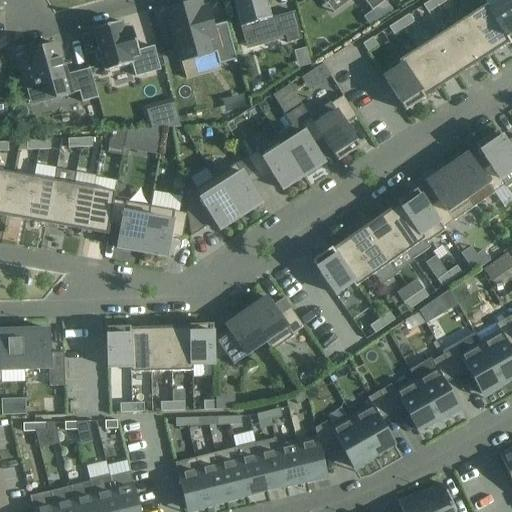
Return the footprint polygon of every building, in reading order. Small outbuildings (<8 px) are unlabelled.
[(294,12),(271,19),(265,0),(232,0),(244,41),(246,48),(264,43),(262,36),(283,30),(287,44),(302,40),(294,12)] [(387,0),(323,0),(326,3),(330,0),(345,0),(348,4),(352,0),(363,0),(372,12),(387,0)] [(438,7),(433,0),(423,6),(428,14),(438,7)] [(486,0),(484,2),(486,6),(485,6),(510,45),(511,43),(511,6),(508,0),(486,0)] [(237,61),(227,23),(213,27),(208,8),(199,11),(197,2),(167,11),(181,63),(216,54),(219,66),(226,64),(225,60),(235,57),(236,61),(237,61)] [(485,6),(468,17),(491,54),(504,46),(503,44),(507,42),(508,43),(509,45),(510,45),(485,6)] [(413,23),(408,16),(399,22),(403,29),(413,23)] [(490,53),(491,54),(468,17),(451,29),(474,65),(487,57),(486,55),(490,53)] [(403,29),(399,22),(389,28),(394,36),(403,29)] [(93,33),(81,36),(86,56),(95,53),(98,63),(102,62),(105,72),(132,65),(136,77),(160,71),(154,48),(138,52),(132,29),(124,31),(122,23),(93,31),(94,33),(93,33)] [(460,72),(461,73),(474,65),(451,29),(434,40),(457,76),(458,75),(457,74),(460,72)] [(377,46),(373,39),(363,45),(368,52),(377,46)] [(434,40),(417,51),(440,87),(453,79),(452,77),(455,75),(456,76),(457,76),(434,40)] [(63,68),(57,45),(26,53),(28,59),(29,60),(20,63),(26,83),(28,88),(35,86),(35,87),(40,85),(45,83),(50,100),(65,96),(79,93),(82,103),(97,99),(98,99),(90,69),(88,69),(88,70),(65,76),(63,68)] [(399,62),(424,100),(425,99),(424,97),(436,90),(435,88),(438,86),(439,88),(440,87),(417,51),(399,62)] [(384,78),(405,112),(424,100),(399,62),(402,67),(384,78)] [(330,150),(338,162),(360,148),(352,136),(351,136),(344,125),(356,117),(343,97),(331,104),(330,103),(309,117),(323,139),(330,150)] [(0,129),(9,128),(7,99),(0,99),(0,129)] [(292,127),(277,136),(277,137),(303,178),(324,164),(317,153),(312,146),(323,139),(309,117),(302,106),(285,117),(292,127)] [(159,115),(162,128),(179,127),(175,111),(159,115)] [(127,131),(124,150),(136,152),(141,130),(127,131)] [(111,132),(109,146),(123,149),(126,131),(111,132)] [(497,131),(476,146),(504,186),(511,182),(511,138),(506,143),(497,131)] [(303,178),(277,137),(256,150),(257,152),(247,158),(260,179),(271,173),(275,180),(282,191),(303,178)] [(80,148),(80,139),(68,140),(69,149),(80,148)] [(92,148),(92,139),(80,139),(80,148),(92,148)] [(38,151),(38,141),(20,142),(18,152),(38,151)] [(51,150),(50,141),(38,141),(39,151),(51,150)] [(0,152),(9,152),(8,143),(0,143),(0,152)] [(467,155),(447,169),(474,208),(494,194),(494,193),(496,192),(504,186),(476,146),(490,166),(480,173),(467,155)] [(236,164),(215,178),(241,218),(262,204),(255,193),(254,193),(250,186),(260,179),(247,158),(236,165),(236,164)] [(447,169),(426,183),(439,201),(432,206),(429,208),(443,229),(451,223),(453,221),(454,222),(474,208),(447,169)] [(13,175),(0,172),(0,216),(6,217),(13,175)] [(34,178),(13,175),(6,217),(21,220),(21,218),(25,219),(25,221),(26,221),(34,178)] [(54,182),(34,178),(26,221),(41,224),(41,222),(46,222),(45,224),(46,224),(54,182)] [(194,192),(184,199),(191,238),(214,223),(220,231),(241,218),(215,178),(194,191),(194,192)] [(74,186),(54,182),(46,224),(47,225),(47,223),(51,223),(51,225),(66,228),(74,186)] [(94,189),(74,186),(66,228),(81,231),(82,229),(86,229),(85,231),(86,232),(94,189)] [(115,193),(94,189),(86,232),(87,232),(87,230),(92,231),(91,233),(107,235),(109,226),(112,209),(113,202),(115,193)] [(398,203),(429,249),(430,249),(427,244),(445,232),(443,229),(429,208),(416,190),(398,203)] [(142,254),(150,209),(150,207),(149,207),(126,203),(126,204),(113,202),(112,209),(109,226),(121,228),(119,236),(117,249),(141,254),(142,254)] [(383,216),(382,217),(407,252),(412,260),(413,261),(416,258),(429,249),(398,203),(397,204),(398,206),(396,207),(386,214),(388,216),(384,218),(383,216)] [(173,212),(173,211),(150,207),(150,209),(142,254),(165,258),(167,245),(169,236),(181,239),(185,214),(173,212)] [(365,228),(390,264),(407,252),(382,217),(370,225),(371,227),(367,229),(366,228),(365,228)] [(361,231),(349,240),(373,276),(381,287),(398,275),(390,264),(365,228),(365,229),(366,230),(362,233),(361,231)] [(331,249),(331,250),(357,287),(373,276),(349,240),(336,249),(337,250),(334,253),(333,251),(331,249)] [(356,288),(357,287),(331,250),(312,263),(335,295),(353,283),(356,288)] [(472,259),(466,263),(474,273),(479,269),(490,262),(489,260),(490,259),(488,256),(487,257),(483,251),(472,259)] [(483,270),(492,283),(504,274),(495,262),(483,270)] [(456,266),(446,273),(452,281),(462,274),(456,266)] [(446,273),(436,280),(442,288),(452,281),(446,273)] [(423,290),(413,296),(418,305),(428,298),(423,290)] [(449,291),(441,296),(449,311),(458,306),(449,291)] [(413,296),(403,303),(408,311),(418,305),(413,296)] [(266,298),(247,312),(274,351),(293,337),(304,329),(290,308),(284,299),(272,307),(266,298)] [(228,335),(217,343),(233,366),(247,357),(267,343),(273,351),(274,351),(247,312),(246,312),(226,326),(231,333),(230,334),(228,335)] [(389,313),(379,320),(385,328),(395,321),(389,313)] [(511,346),(511,326),(508,319),(496,325),(500,333),(480,345),(502,383),(511,377),(511,352),(509,348),(511,346)] [(379,320),(369,326),(375,335),(385,328),(379,320)] [(213,325),(191,326),(192,372),(193,372),(193,366),(214,365),(213,338),(214,338),(213,325)] [(172,372),(192,372),(191,326),(190,326),(190,328),(175,329),(175,331),(171,331),(171,329),(170,329),(172,372)] [(131,374),(129,328),(107,329),(108,369),(130,368),(130,374),(131,374)] [(131,374),(151,373),(150,330),(135,330),(135,332),(130,332),(130,328),(129,328),(131,374)] [(151,373),(172,372),(170,329),(155,329),(155,331),(151,332),(151,330),(150,330),(151,373)] [(49,330),(24,331),(25,371),(50,370),(51,388),(65,388),(64,355),(50,356),(49,330)] [(24,331),(0,331),(0,381),(1,382),(1,372),(25,371),(24,331)] [(502,383),(480,345),(474,335),(442,353),(443,356),(456,378),(468,372),(481,395),(502,383)] [(443,356),(432,362),(430,359),(410,371),(416,382),(438,420),(459,408),(445,385),(456,378),(443,356)] [(438,420),(416,382),(395,393),(391,386),(379,392),(392,415),(403,409),(417,432),(438,420)] [(293,399),(298,406),(308,399),(303,392),(293,399)] [(392,415),(379,392),(368,399),(372,407),(351,418),(373,457),(394,445),(381,421),(392,415)] [(0,414),(24,414),(24,397),(0,397),(0,414)] [(203,402),(203,412),(216,412),(215,402),(203,402)] [(161,413),(173,413),(172,403),(160,403),(161,413)] [(184,403),(172,403),(173,413),(185,413),(184,403)] [(120,405),(120,415),(132,414),(132,404),(120,405)] [(144,404),(132,404),(132,414),(144,414),(144,404)] [(270,420),(270,421),(282,418),(280,409),(268,412),(270,420)] [(270,421),(270,420),(268,412),(256,415),(258,424),(270,421)] [(241,426),(241,417),(229,418),(229,426),(230,427),(241,426)] [(217,418),(217,427),(230,427),(229,426),(229,418),(217,418)] [(373,457),(351,418),(331,430),(327,422),(315,429),(317,439),(321,455),(339,445),(353,469),(373,457)] [(175,419),(176,429),(188,428),(188,427),(187,419),(175,419)] [(200,428),(199,419),(187,419),(188,427),(188,428),(200,428)] [(66,423),(65,423),(65,431),(77,430),(77,422),(66,423)] [(89,422),(77,422),(77,430),(81,446),(92,443),(89,430),(89,422)] [(105,422),(105,430),(117,429),(117,422),(105,422)] [(24,425),(24,432),(36,432),(35,424),(24,425)] [(48,432),(47,424),(35,424),(36,432),(48,432)] [(255,444),(266,491),(286,486),(275,439),(255,444)] [(275,439),(286,486),(306,481),(297,444),(278,449),(275,439)] [(297,444),(306,481),(326,476),(321,455),(317,439),(297,444)] [(235,449),(247,496),(266,491),(255,444),(235,449)] [(215,454),(227,501),(247,496),(235,449),(215,454)] [(195,459),(207,505),(227,501),(215,454),(195,459)] [(500,454),(498,454),(511,483),(511,454),(503,459),(500,454)] [(175,464),(186,510),(207,505),(195,459),(175,464)] [(130,472),(109,477),(112,489),(117,511),(139,511),(133,484),(130,472)] [(109,477),(89,482),(93,494),(96,511),(117,511),(112,489),(109,477)] [(89,482),(70,487),(73,499),(75,511),(96,511),(93,494),(89,482)] [(421,497),(428,511),(454,511),(442,485),(440,486),(441,488),(421,497)] [(70,487),(50,492),(53,504),(54,511),(75,511),(73,499),(70,487)] [(50,492),(30,497),(33,509),(33,511),(54,511),(53,504),(50,492)] [(428,511),(421,497),(405,504),(401,506),(398,500),(396,501),(401,511),(428,511)]
